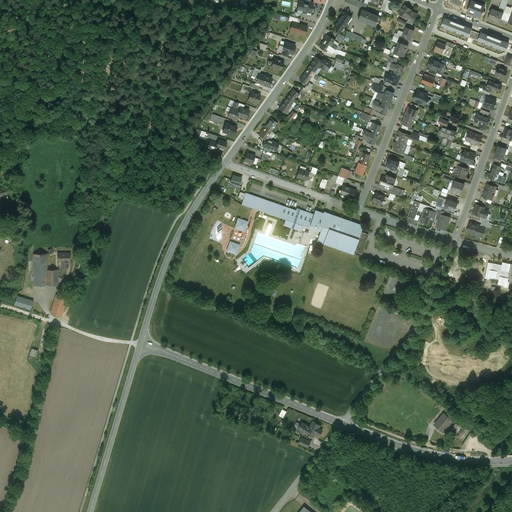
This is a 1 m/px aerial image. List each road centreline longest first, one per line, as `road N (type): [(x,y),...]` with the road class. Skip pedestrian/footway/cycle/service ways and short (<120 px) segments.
road 1 (track): [(0,73),(77,110),(225,162)]
road 2 (residential): [(358,210),(437,7)]
road 3 (unclassified): [(140,343),(341,423)]
road 4 (residential): [(341,423),(421,321),(454,241)]
road 5 (track): [(128,129),(68,323)]
road 6 (tertiary): [(140,343),(171,250),(225,162)]
road 7 (tertiary): [(225,162),(332,0)]
road 8 (tertiary): [(89,511),(140,343)]
road 9 (residential): [(454,241),(511,79)]
road 10 (residential): [(225,162),(358,210)]
road 11 (unclassified): [(341,423),(470,461)]
